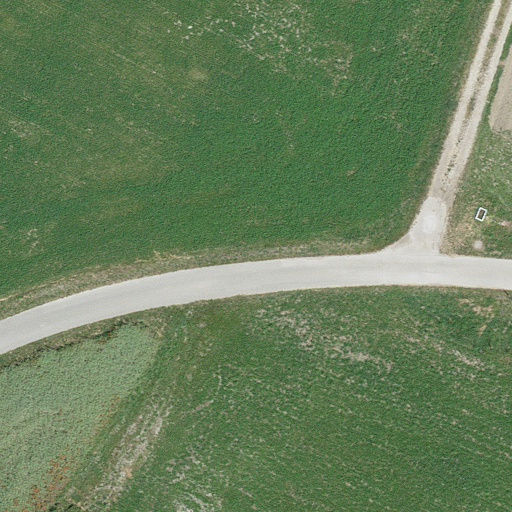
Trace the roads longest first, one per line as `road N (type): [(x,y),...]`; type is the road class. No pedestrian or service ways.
road 1 (unclassified): [(511,275),(412,267),(226,280),(55,317),(0,341)]
road 2 (track): [(412,267),(504,0)]
